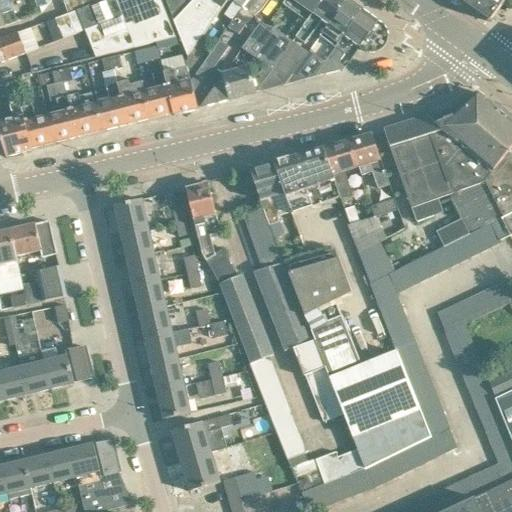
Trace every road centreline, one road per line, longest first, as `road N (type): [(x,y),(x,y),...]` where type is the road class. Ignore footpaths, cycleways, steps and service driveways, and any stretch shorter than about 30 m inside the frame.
road 1 (tertiary): [(82,173),(356,106),(484,56)]
road 2 (residential): [(132,413),(82,173)]
road 3 (residential): [(0,443),(132,413)]
